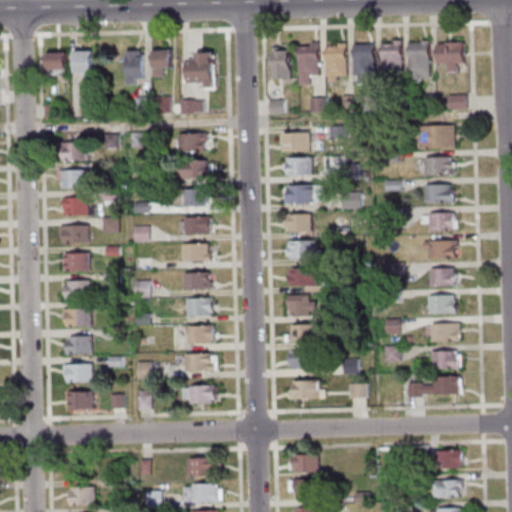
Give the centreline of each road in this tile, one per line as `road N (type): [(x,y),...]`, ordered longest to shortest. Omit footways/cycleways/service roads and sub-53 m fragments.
road 1 (residential): [(511,424),(0,437)]
road 2 (secondary): [(0,13),(500,0)]
road 3 (residential): [(259,511),(243,29)]
road 4 (residential): [(32,511),(20,35)]
road 5 (residential): [(511,405),(500,0)]
